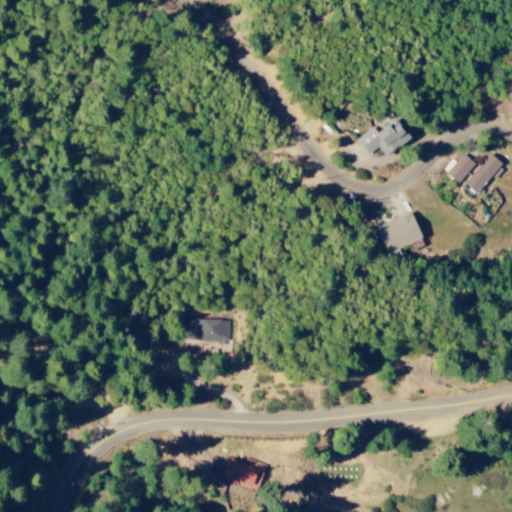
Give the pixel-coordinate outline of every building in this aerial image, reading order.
[(367,155),(376,147),(384,157),(409,138),(394,119),(376,133),(371,127),(355,140),(367,155)] [(456,183),(473,165),(462,155),(445,173),(456,183)] [(473,195),(489,178),(492,180),(503,169),(488,155),(461,184),(473,195)] [(420,238),(409,212),(374,228),(386,254),(420,238)] [(227,321),(181,319),(180,340),(227,342),(227,321)] [(248,488),(254,468),(225,460),(220,480),(248,488)]
